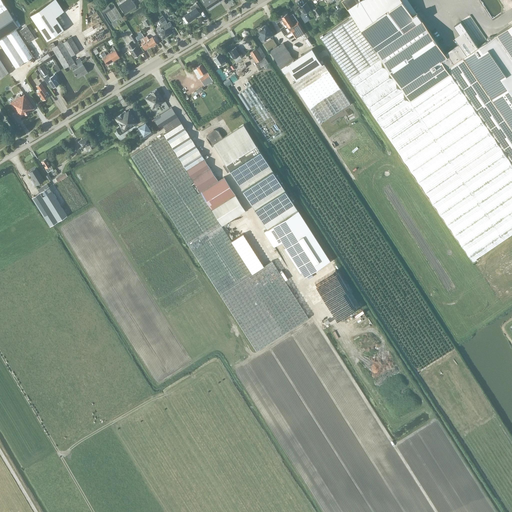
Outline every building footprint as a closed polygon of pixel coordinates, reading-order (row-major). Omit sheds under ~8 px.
[(56,0),(52,0),(30,15),(47,40),(64,29),(55,16),(64,11),(56,0)] [(124,14),(133,8),(136,6),(132,0),(125,0),(118,5),(124,14)] [(163,9),(167,7),(163,0),(162,0),(159,2),(163,9)] [(218,0),(203,0),(204,2),(203,2),(207,9),(219,1),(218,0)] [(298,1),(297,2),(300,7),(299,8),(302,14),(300,15),(305,23),(309,20),(307,17),(309,17),(306,13),(311,10),(306,2),(305,3),(302,0),(297,0),(298,0),(298,1)] [(342,0),(349,9),(352,13),(349,15),(351,18),(353,16),(377,51),(422,20),(417,12),(413,15),(402,0),(361,0),(360,0),(342,0)] [(181,18),(185,24),(200,14),(198,11),(201,10),(196,3),(190,8),(192,10),(181,18)] [(104,14),(111,10),(108,5),(101,9),(104,14)] [(7,8),(0,12),(0,38),(15,29),(19,26),(7,8)] [(317,8),(313,11),(317,17),(321,14),(317,8)] [(287,13),(282,17),(284,20),(283,21),(288,28),(291,26),(293,29),(291,30),(295,37),(305,31),(299,21),(298,21),(293,14),(289,16),(287,13)] [(469,15),(459,20),(461,23),(458,25),(469,43),(481,36),(469,15)] [(324,35),(321,37),(401,155),(474,260),(511,233),(511,163),(451,73),(411,101),(401,86),(377,51),(353,16),(351,18),(324,36),(324,35)] [(422,20),(377,51),(401,86),(441,59),(444,57),(447,55),(422,20)] [(161,27),(167,36),(171,33),(169,30),(174,27),(170,21),(167,23),(166,22),(163,23),(163,24),(161,26),(161,27)] [(444,57),(441,59),(451,73),(511,162),(511,23),(493,36),(487,41),(478,47),(477,44),(472,47),(474,50),(467,55),(465,56),(459,46),(444,57)] [(15,29),(0,38),(0,44),(15,67),(33,56),(25,45),(35,38),(27,25),(17,32),(15,29)] [(106,34),(101,25),(84,36),(89,44),(106,34)] [(161,27),(160,25),(156,27),(158,29),(156,30),(162,39),(167,36),(161,27)] [(267,26),(266,25),(263,27),(264,28),(259,31),(265,39),(272,34),(267,26)] [(147,36),(145,37),(150,46),(151,47),(157,43),(152,37),(149,39),(147,36)] [(265,43),(270,51),(279,45),(273,36),(268,39),(269,40),(265,43)] [(150,46),(145,37),(143,38),(145,41),(141,44),(145,50),(150,46)] [(63,43),(71,57),(80,52),(71,38),(63,43)] [(74,62),(71,57),(63,43),(62,41),(55,45),(53,42),(50,44),(52,48),(64,68),(74,62)] [(135,57),(140,54),(135,47),(131,41),(127,44),(131,50),(129,51),(131,54),(132,53),(135,57)] [(284,42),(279,45),(270,51),(276,60),(289,51),(284,42)] [(109,53),(113,60),(119,57),(115,49),(115,50),(113,47),(110,49),(112,51),(109,53)] [(235,60),(241,56),(235,47),(229,51),(231,54),(231,55),(232,57),(233,57),(235,60)] [(263,58),(256,48),(250,52),(261,68),(264,66),(265,69),(271,65),(265,57),(263,58)] [(295,60),(281,68),(285,74),(291,70),(297,80),(324,63),(313,48),(295,60)] [(295,60),(289,51),(276,60),(281,68),(295,60)] [(107,64),(113,60),(109,53),(106,55),(104,52),(101,54),(103,57),(107,64)] [(226,63),(223,57),(222,58),(219,54),(217,55),(216,55),(214,56),(214,57),(213,57),(218,65),(219,65),(220,67),(226,63)] [(441,59),(401,86),(411,101),(451,73),(441,59)] [(84,74),(87,72),(83,65),(81,61),(77,64),(79,67),(73,71),(77,77),(84,73),(84,74)] [(297,80),(294,83),(320,123),(351,103),(324,63),(297,80)] [(204,86),(213,81),(205,67),(204,68),(202,64),(196,67),(201,76),(202,75),(203,76),(200,78),(204,86)] [(43,66),(38,69),(43,76),(42,77),(44,80),(48,85),(50,83),(53,87),(58,83),(55,79),(57,78),(55,74),(50,77),(50,76),(48,73),(43,66)] [(45,99),(46,98),(48,96),(45,92),(47,91),(40,83),(36,85),(39,90),(37,92),(42,100),(43,99),(44,99),(45,99)] [(250,84),(237,93),(270,143),(283,135),(250,84)] [(157,89),(150,93),(158,105),(164,101),(157,89)] [(158,105),(150,93),(147,95),(148,96),(145,98),(152,109),(158,105)] [(20,117),(34,108),(24,94),(21,97),(20,96),(10,103),(20,117)] [(178,117),(172,107),(153,119),(154,119),(160,129),(178,117)] [(116,129),(120,135),(139,123),(130,109),(126,112),(125,111),(114,117),(120,126),(116,129)] [(145,122),(138,127),(143,134),(140,136),(143,141),(153,134),(145,122)] [(182,123),(164,134),(164,135),(187,170),(205,159),(182,123)] [(243,125),(222,138),(214,143),(215,145),(243,189),(273,171),(243,125)] [(214,143),(222,138),(218,130),(214,129),(206,134),(206,137),(212,146),(215,145),(214,143)] [(198,188),(187,170),(164,135),(131,157),(220,295),(252,274),(222,225),(212,209),(200,191),(198,192),(196,189),(198,188)] [(89,144),(91,143),(87,136),(78,141),(84,151),(87,149),(87,150),(91,147),(89,144)] [(48,172),(53,169),(47,158),(41,162),(48,172)] [(198,192),(200,191),(218,180),(205,159),(187,170),(198,188),(196,189),(198,192)] [(30,172),(33,178),(32,179),(36,185),(44,179),(36,168),(30,172)] [(273,171),(243,189),(268,228),(264,231),(273,246),(282,241),(304,276),(330,260),(273,171)] [(58,182),(67,176),(65,173),(56,179),(58,182)] [(224,176),(218,180),(200,191),(212,209),(235,194),(224,176)] [(52,191),(49,186),(32,197),(50,226),(67,215),(52,191)] [(212,209),(222,225),(245,210),(235,194),(212,209)] [(252,274),(220,295),(256,352),(309,318),(272,261),(252,274)]
